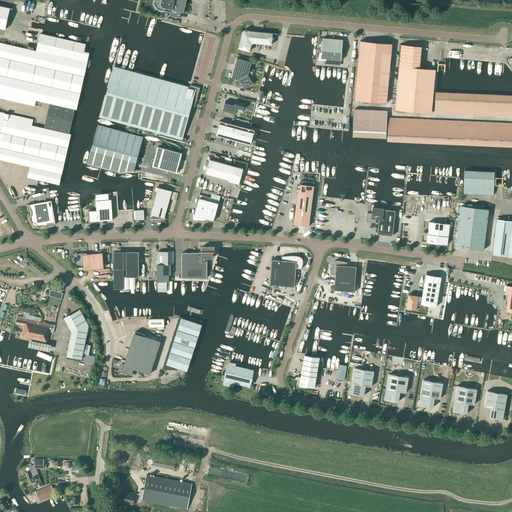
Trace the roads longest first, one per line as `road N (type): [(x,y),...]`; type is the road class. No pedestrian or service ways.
road 1 (unclassified): [(176,234),(235,24),(247,17),(502,42),(503,30)]
road 2 (track): [(190,478),(198,479),(206,449),(463,500),(511,500)]
road 3 (unclassified): [(470,426),(284,391),(280,371),(319,242)]
road 4 (unclassified): [(110,362),(95,304),(30,242)]
road 5 (unclassified): [(176,234),(30,242)]
road 6 (unclassified): [(319,242),(176,234)]
road 7 (unclassified): [(459,262),(319,242)]
